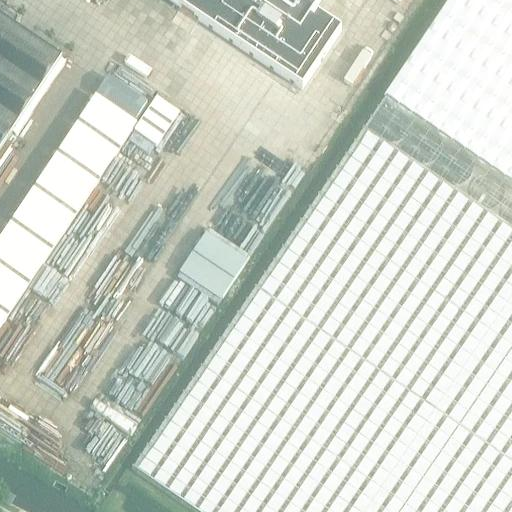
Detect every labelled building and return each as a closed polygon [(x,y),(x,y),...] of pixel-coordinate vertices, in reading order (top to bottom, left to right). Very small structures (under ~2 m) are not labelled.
[(511,511),(511,0),(451,0),(133,469),(192,511),(511,511)] [(166,0),(302,91),(341,32),(312,13),(321,0),(166,0)] [(0,151),(61,61),(0,20),(0,151)] [(101,73),(0,246),(0,348),(145,99),(101,73)] [(128,143),(144,152),(148,145),(157,151),(181,113),(157,98),(128,143)] [(208,230),(177,279),(220,305),(251,257),(208,230)]
